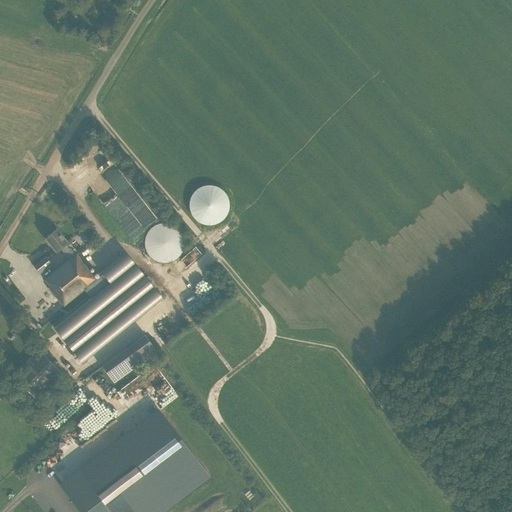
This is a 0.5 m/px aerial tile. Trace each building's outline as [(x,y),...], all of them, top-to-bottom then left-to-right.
[(58,25),(64,27),(67,21),(61,18),(58,25)] [(89,186),(100,198),(112,187),(100,175),(89,186)] [(229,203),(228,201),(228,200),(227,199),(227,197),(226,196),(225,194),(223,193),(222,191),(219,189),(217,188),(215,187),(213,187),(211,187),(209,186),(205,187),(202,188),(200,189),(198,190),(196,191),(194,193),(192,195),(191,197),(190,199),(189,202),(189,204),(189,206),(189,207),(189,209),(189,210),(190,212),(190,214),(191,216),(192,217),(192,218),(193,219),(194,220),(196,222),(197,223),(198,224),(200,224),(201,225),(202,226),(204,226),(205,226),(207,227),(208,227),(210,227),(211,227),(213,226),(214,226),(216,225),(219,224),(220,223),(222,222),(223,221),(224,220),(225,219),(226,218),(226,216),(227,215),(228,213),(229,210),(229,207),(229,205),(229,203)] [(124,199),(132,210),(140,203),(132,192),(124,199)] [(99,228),(107,237),(111,233),(103,224),(99,228)] [(175,259),(177,258),(178,257),(179,256),(180,255),(181,254),(181,253),(182,251),(183,250),(183,248),(184,246),(184,244),(184,242),(184,241),(183,240),(183,238),(183,237),(182,236),(182,235),(181,233),(180,232),(180,231),(178,230),(177,228),(175,227),(174,226),(172,225),(170,225),(168,224),(167,224),(166,224),(163,224),(161,224),(159,224),(157,225),(156,225),(155,226),(153,227),(152,228),(151,229),(150,230),(148,232),(148,233),(147,234),(146,236),(146,237),(145,239),(145,240),(145,241),(145,243),(145,244),(145,245),(145,246),(145,248),(146,249),(146,251),(147,252),(148,253),(148,254),(150,256),(150,257),(151,258),(153,259),(154,259),(155,260),(157,261),(159,262),(160,262),(161,262),(163,263),(165,263),(167,262),(169,262),(170,262),(171,261),(173,261),(174,260),(175,259)] [(68,243),(57,229),(45,239),(56,253),(60,249),(68,260),(44,279),(49,286),(47,287),(63,307),(84,290),(90,298),(54,327),(82,363),(162,298),(125,251),(100,272),(103,275),(96,280),(76,253),(74,255),(66,245),(68,243)] [(45,257),(34,266),(40,274),(51,265),(45,257)] [(175,333),(186,327),(180,318),(170,324),(175,333)] [(145,335),(101,367),(113,383),(156,351),(145,335)] [(34,399),(60,372),(38,350),(12,376),(34,399)] [(128,387),(143,410),(177,388),(162,365),(128,387)] [(55,413),(38,422),(44,432),(73,416),(65,402),(53,409),(55,413)] [(90,511),(162,511),(208,477),(157,410),(66,480),(90,511)]
